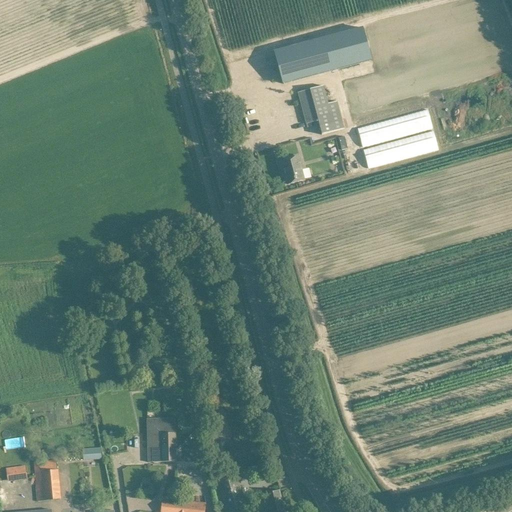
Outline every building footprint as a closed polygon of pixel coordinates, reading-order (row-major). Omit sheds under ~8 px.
[(362,28),(274,51),(283,84),(371,61),(362,28)] [(323,86),(308,90),(298,93),(306,124),(318,121),(322,135),(344,129),(337,101),(328,104),(323,86)] [(425,112),(355,127),(359,148),(360,148),(364,164),(435,149),(431,130),(429,130),(425,112)] [(281,160),(287,184),(305,179),(299,156),(281,160)] [(176,462),(174,419),(147,420),(148,463),(176,462)] [(95,449),(82,449),(83,461),(95,460),(95,449)] [(56,461),(34,463),(37,502),(60,499),(56,461)] [(217,462),(209,464),(211,471),(219,469),(217,462)] [(25,466),(5,469),(7,482),(27,479),(25,466)] [(217,481),(225,511),(219,511),(229,511),(246,508),(237,475),(232,477),(230,470),(215,474),(217,481)] [(284,511),(279,490),(269,493),(265,494),(257,497),(260,506),(268,504),(270,510),(260,511),(284,511)] [(204,511),(206,503),(193,502),(192,506),(168,503),(168,499),(162,499),(160,511),(204,511)]
